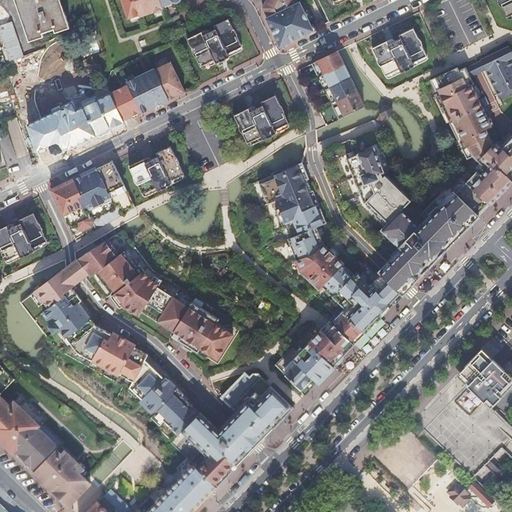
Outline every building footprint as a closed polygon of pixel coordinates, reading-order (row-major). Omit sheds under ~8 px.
[(15,0),(29,40),(43,36),(42,32),(54,28),(55,32),(68,27),(59,0),(15,0)] [(121,0),(128,19),(130,18),(139,15),(140,15),(140,16),(155,11),(162,9),(163,8),(162,6),(165,5),(172,2),(174,2),(174,0),(121,0)] [(266,0),(263,7),(267,17),(266,18),(280,45),(313,29),(299,2),(298,2),(296,0),(266,0)] [(511,0),(498,0),(507,17),(511,14),(511,0)] [(187,38),(200,66),(214,59),(216,63),(229,56),(227,53),(241,46),(228,18),(213,25),(215,29),(209,32),(203,35),(201,31),(187,38)] [(400,39),(394,42),(388,45),(387,41),(372,48),(385,76),(399,69),(401,73),(414,66),(413,63),(427,56),(413,29),(399,36),(400,39)] [(227,53),(229,56),(240,51),(241,49),(241,46),(227,53)] [(486,69),(500,99),(511,92),(511,52),(509,46),(481,60),(486,69)] [(338,52),(338,51),(318,60),(312,63),(339,119),(345,116),(365,107),(353,81),(340,56),(338,52)] [(413,63),(414,66),(425,61),(425,60),(426,60),(426,59),(427,58),(427,57),(427,56),(413,63)] [(214,59),(200,66),(201,67),(203,68),(205,68),(216,63),(214,59)] [(475,63),(466,68),(470,77),(479,73),(486,69),(481,60),(475,63)] [(161,101),(184,91),(171,63),(156,71),(155,69),(135,79),(127,82),(126,83),(127,86),(110,94),(123,122),(142,113),(143,114),(163,104),(161,101)] [(477,159),(450,187),(479,215),(490,204),(511,181),(511,134),(511,136),(509,134),(501,142),(500,141),(495,144),(486,131),(492,128),(486,115),(482,107),(485,105),(488,104),(485,97),(479,100),(471,85),(473,83),(470,77),(466,68),(466,67),(459,70),(457,67),(435,78),(440,88),(443,93),(437,96),(443,107),(450,122),(458,139),(462,147),(469,144),(474,154),(477,159)] [(399,69),(385,76),(386,76),(387,77),(388,77),(389,78),(391,78),(401,73),(399,69)] [(436,91),(440,88),(435,78),(431,80),(436,91)] [(161,101),(163,104),(186,94),(184,91),(161,101)] [(123,122),(110,94),(78,108),(74,100),(50,110),(52,115),(25,127),(36,153),(51,147),(54,155),(124,125),(123,122)] [(250,112),(248,108),(233,116),(247,143),(261,136),(263,140),(276,133),(274,130),(288,123),(275,95),(260,103),(262,106),(256,109),(250,112)] [(446,123),(450,122),(443,107),(439,109),(446,123)] [(274,130),(276,133),(286,128),(287,128),(288,127),(288,126),(288,125),(288,124),(288,123),(274,130)] [(261,136),(247,143),(247,144),(248,144),(250,145),(251,145),(252,145),(263,140),(261,136)] [(467,158),(474,154),(469,144),(462,147),(467,158)] [(145,163),(143,159),(128,166),(142,194),(156,187),(158,191),(171,184),(169,181),(183,174),(170,146),(155,154),(157,157),(151,160),(145,163)] [(378,271),(401,294),(402,294),(403,293),(409,287),(412,283),(469,225),(476,217),(478,216),(479,215),(450,187),(448,185),(445,188),(439,195),(421,213),(426,218),(418,226),(401,210),(411,200),(409,199),(386,176),(385,175),(383,177),(381,172),(383,171),(380,163),(376,155),(374,148),(347,158),(364,202),(367,201),(369,203),(378,212),(389,222),(386,225),(373,238),(386,250),(392,256),(388,260),(385,263),(379,270),(378,271)] [(127,195),(110,161),(92,170),(81,175),(50,190),(64,219),(75,242),(101,226),(123,213),(132,209),(133,208),(127,195)] [(302,163),(258,181),(267,204),(277,200),(280,207),(287,225),(288,227),(295,224),(299,233),(292,236),(288,238),(291,245),(294,253),(300,268),(304,267),(307,270),(303,274),(319,289),(322,285),(326,289),(332,295),(333,296),(324,304),(329,308),(335,314),(329,321),(323,326),(321,329),(315,323),(275,364),(285,374),(305,394),(342,355),(346,352),(348,350),(353,344),(365,333),(364,332),(380,316),(378,315),(389,303),(391,305),(401,294),(378,271),(375,273),(368,267),(366,268),(357,278),(354,274),(353,274),(343,264),(344,263),(336,255),(329,249),(324,244),(316,226),(326,222),(320,208),(317,209),(315,205),(309,192),(312,191),(312,190),(307,178),(308,178),(302,163)] [(169,181),(171,184),(181,179),(183,177),(183,174),(169,181)] [(388,175),(386,176),(409,199),(411,198),(388,175)] [(156,187),(142,194),(145,196),(147,196),(158,191),(156,187)] [(319,204),(313,190),(312,190),(312,191),(309,192),(315,205),(319,204)] [(378,212),(369,203),(366,205),(376,215),(378,212)] [(280,207),(275,209),(282,227),(287,225),(280,207)] [(389,222),(378,212),(376,215),(375,215),(386,225),(389,222)] [(19,224),(13,226),(7,229),(6,226),(0,228),(0,251),(5,261),(18,254),(20,257),(33,251),(32,248),(46,241),(32,213),(18,220),(19,224)] [(295,224),(288,227),(292,236),(299,233),(295,224)] [(107,240),(104,242),(111,251),(114,249),(107,240)] [(32,248),(33,251),(44,246),(46,244),(46,241),(32,248)] [(111,251),(104,242),(85,254),(76,259),(87,274),(89,277),(90,276),(94,274),(99,281),(110,295),(114,300),(116,299),(121,306),(137,316),(140,312),(172,332),(180,337),(177,341),(183,344),(191,349),(196,352),(198,349),(208,355),(216,360),(231,335),(214,324),(217,320),(199,308),(196,311),(188,306),(187,307),(178,302),(166,294),(157,288),(159,285),(158,284),(150,280),(147,278),(137,265),(135,267),(128,258),(123,251),(115,257),(111,251)] [(338,253),(332,247),(329,249),(336,255),(338,253)] [(126,249),(123,251),(128,258),(131,256),(126,249)] [(18,254),(5,261),(7,262),(10,262),(20,257),(18,254)] [(177,435),(180,432),(198,413),(186,401),(181,397),(180,396),(182,395),(163,376),(161,378),(144,361),(147,355),(133,347),(134,345),(132,344),(126,340),(111,332),(110,334),(94,325),(82,310),(77,303),(80,301),(72,290),(75,288),(73,284),(75,283),(81,279),(83,277),(87,274),(76,259),(74,261),(72,262),(66,267),(65,268),(62,270),(34,292),(43,303),(37,307),(50,324),(55,330),(57,328),(58,329),(69,343),(76,353),(77,353),(84,357),(90,361),(90,360),(91,361),(98,365),(117,376),(118,374),(131,382),(128,388),(129,388),(137,396),(140,399),(139,402),(152,415),(161,423),(163,421),(164,422),(169,427),(177,435)] [(94,274),(90,276),(96,283),(99,281),(94,274)] [(329,298),(332,295),(326,289),(323,292),(329,298)] [(180,298),(168,290),(166,294),(178,302),(180,298)] [(29,296),(37,307),(43,303),(34,292),(29,296)] [(114,300),(110,295),(110,296),(109,296),(118,308),(121,306),(116,299),(114,300)] [(190,302),(187,307),(188,306),(196,311),(199,308),(200,308),(190,302)] [(56,332),(66,345),(69,343),(58,329),(56,332)] [(180,337),(172,332),(170,336),(177,341),(180,337)] [(480,352),(483,349),(482,348),(479,351),(465,366),(466,366),(460,372),(461,372),(472,361),(480,352)] [(208,355),(198,349),(196,352),(205,358),(208,355)] [(493,359),(483,349),(480,352),(472,361),(461,372),(471,382),(467,385),(484,401),(488,398),(494,404),(501,396),(498,393),(509,381),(502,374),(505,371),(493,359)] [(0,392),(13,379),(0,366),(0,392)] [(511,378),(511,377),(505,371),(502,374),(509,381),(511,378)] [(461,372),(457,375),(467,385),(471,382),(461,372)] [(192,465),(215,487),(247,454),(256,444),(261,439),(278,422),(291,408),(269,386),(260,377),(230,408),(234,412),(229,418),(220,427),(217,430),(198,413),(180,432),(186,438),(194,445),(200,451),(190,463),(192,465)] [(134,398),(137,396),(129,388),(127,391),(134,398)] [(0,441),(67,506),(89,484),(78,473),(82,469),(82,468),(77,464),(62,450),(58,446),(60,444),(39,424),(43,419),(19,395),(13,401),(8,406),(0,397),(0,441)] [(488,398),(484,401),(487,404),(490,407),(492,406),(494,404),(488,398)] [(70,410),(62,404),(58,409),(66,416),(70,410)] [(158,425),(161,423),(152,415),(150,417),(158,425)] [(191,447),(194,445),(186,438),(184,441),(191,447)] [(131,511),(108,489),(86,511),(190,511),(195,507),(215,487),(192,465),(190,463),(185,458),(175,468),(176,470),(177,472),(177,474),(177,476),(176,478),(171,482),(167,487),(165,488),(163,489),(160,489),(158,488),(157,487),(132,511),(131,511)] [(459,488),(455,485),(448,492),(452,496),(451,497),(457,504),(459,502),(463,506),(470,499),(466,495),(467,494),(460,487),(459,488)]
